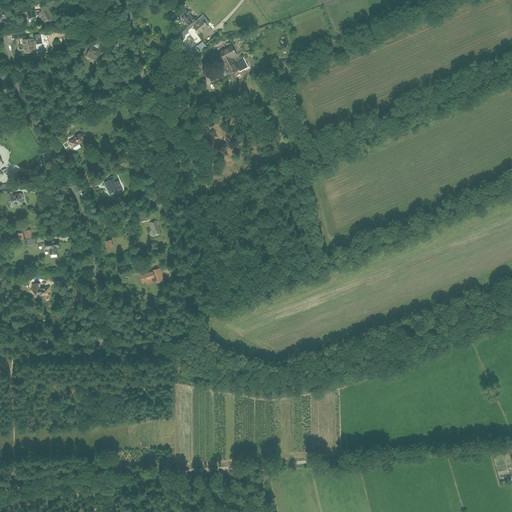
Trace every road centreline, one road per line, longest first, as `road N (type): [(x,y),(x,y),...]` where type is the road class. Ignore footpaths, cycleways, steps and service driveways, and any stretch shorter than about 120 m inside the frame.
road 1 (unclassified): [(102,347),(182,350),(243,376),(300,379),(511,298)]
road 2 (track): [(90,480),(511,446)]
road 3 (residential): [(87,222),(149,206),(158,189),(127,0)]
road 4 (residential): [(87,222),(21,97),(0,11)]
road 5 (track): [(9,368),(13,495)]
road 6 (residential): [(102,347),(87,222)]
